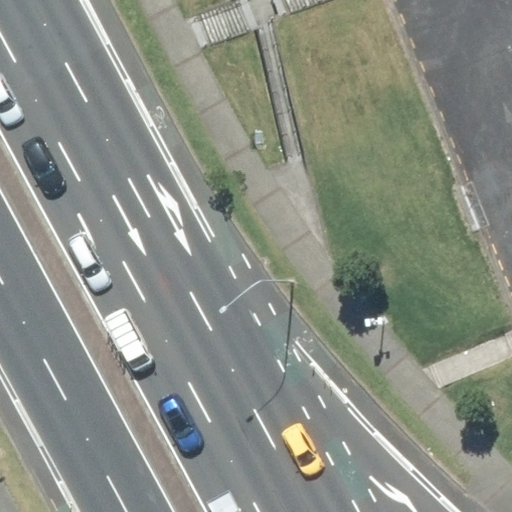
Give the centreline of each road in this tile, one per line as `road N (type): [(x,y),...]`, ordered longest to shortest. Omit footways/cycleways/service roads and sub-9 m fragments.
road 1 (secondary): [(28,0),(284,455)]
road 2 (secondary): [(120,511),(0,284)]
